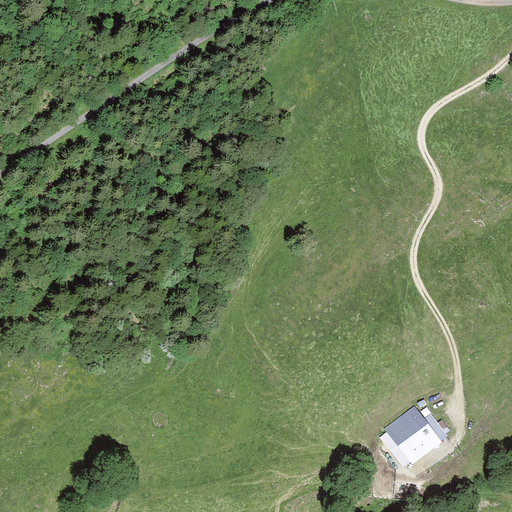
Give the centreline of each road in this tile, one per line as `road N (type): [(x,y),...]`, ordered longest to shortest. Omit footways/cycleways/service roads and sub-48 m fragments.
road 1 (track): [(399,476),(447,448),(461,428),(454,349),(415,274),(415,243),(439,185),(423,148),(424,125),(439,104),(511,56)]
road 2 (track): [(268,0),(0,174)]
